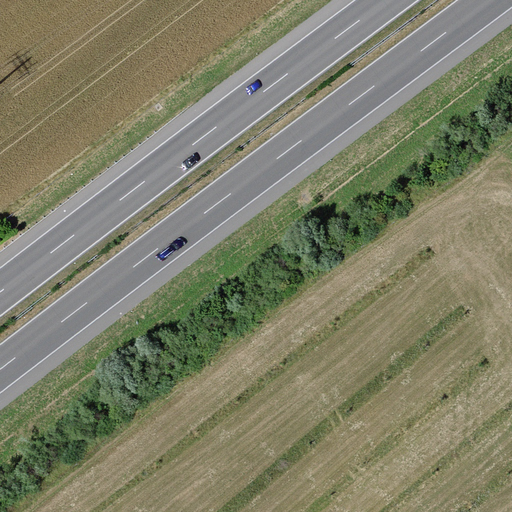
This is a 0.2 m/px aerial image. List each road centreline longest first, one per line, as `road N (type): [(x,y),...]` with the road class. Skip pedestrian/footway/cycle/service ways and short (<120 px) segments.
road 1 (motorway): [(0,370),(490,0)]
road 2 (motorway): [(387,0),(0,293)]
